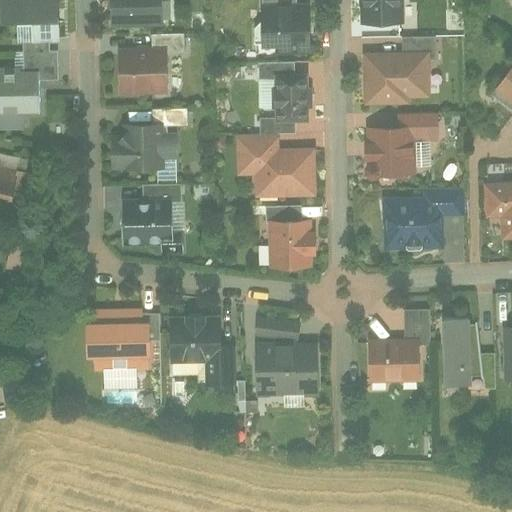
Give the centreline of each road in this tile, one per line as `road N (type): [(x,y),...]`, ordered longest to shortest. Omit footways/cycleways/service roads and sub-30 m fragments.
road 1 (residential): [(76,0),(90,244),(121,266),(339,290)]
road 2 (residential): [(341,0),(339,290)]
road 3 (residential): [(339,290),(511,278)]
road 4 (residential): [(339,290),(342,437)]
